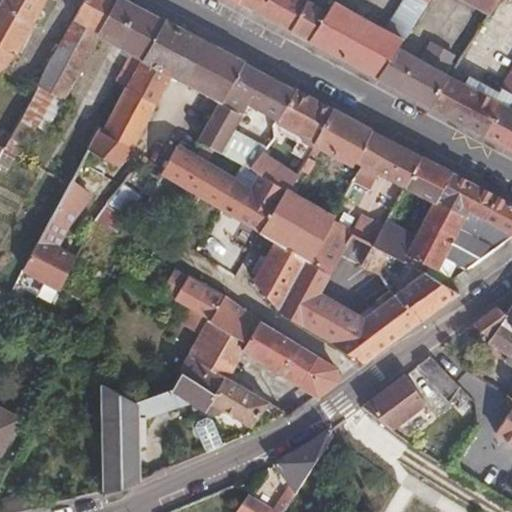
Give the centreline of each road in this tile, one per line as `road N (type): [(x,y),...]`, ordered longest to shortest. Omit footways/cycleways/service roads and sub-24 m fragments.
road 1 (tertiary): [(511,181),(178,0)]
road 2 (tertiary): [(107,511),(262,453),(343,404)]
road 3 (tertiary): [(343,404),(511,279)]
road 4 (residential): [(499,511),(356,422),(343,404)]
